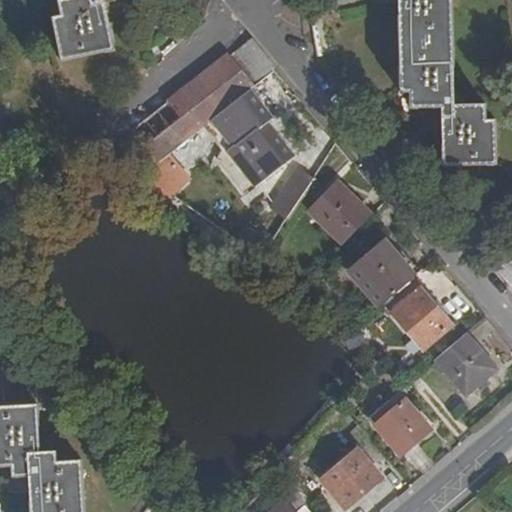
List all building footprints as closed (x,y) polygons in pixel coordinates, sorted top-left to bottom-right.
[(67,0),(59,2),(63,17),(54,19),(62,61),(114,50),(102,0),(67,0)] [(496,164),(495,122),(486,121),(485,105),(455,107),(451,0),(399,0),(400,4),(402,92),(412,92),(412,108),(443,108),(445,165),(496,164)] [(253,40),(231,58),(253,86),(273,70),(276,68),(253,40)] [(135,130),(164,157),(213,118),(248,91),(253,86),(231,58),(230,57),(157,113),(135,130)] [(248,91),(213,118),(234,147),(229,152),(256,187),(293,158),(265,125),(271,120),(248,91)] [(135,130),(132,132),(153,157),(152,158),(157,163),(164,157),(135,130)] [(287,223),(315,180),(297,170),(270,210),(287,223)] [(344,245),(373,216),(339,183),(311,212),(344,245)] [(381,308),(417,277),(398,254),(387,241),(350,272),(381,308)] [(511,248),(498,260),(511,276),(511,248)] [(417,277),(422,272),(403,250),(398,254),(417,277)] [(511,288),(511,276),(498,260),(493,265),(511,288)] [(453,326),(421,289),(393,313),(424,350),(453,326)] [(497,369),(467,335),(436,361),(468,395),(497,369)] [(36,402),(34,390),(4,391),(4,403),(36,402)] [(395,410),(377,426),(402,456),(432,431),(406,401),(395,410)] [(370,419),(377,426),(395,410),(389,402),(370,419)] [(84,511),(81,462),(57,463),(57,452),(41,453),(37,406),(0,407),(0,466),(13,466),(15,476),(31,476),(32,511),(84,511)] [(347,509),(382,479),(359,450),(323,481),(347,509)] [(306,511),(303,508),(304,505),(295,495),(274,511),(306,511)]
